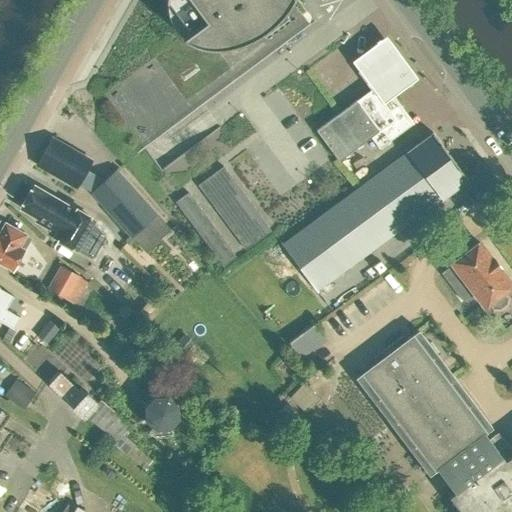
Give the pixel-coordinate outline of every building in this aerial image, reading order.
[(144,147),(144,148),(145,147),(203,104),(314,22),(297,0),(290,0),(288,4),(286,7),(283,10),(277,17),(271,23),(264,28),(256,33),(248,37),(240,41),(231,44),(225,46),(219,47),(212,47),(206,46),(200,45),(194,43),(188,40),(182,36),(104,94),(144,147)] [(290,0),(165,0),(165,4),(166,10),(168,16),(170,22),(174,27),(178,32),(182,36),(188,40),(194,43),(200,45),(206,46),(212,47),(219,47),(225,46),(231,44),(240,41),(248,37),(256,33),(264,28),(271,23),(277,17),(283,10),(286,7),(288,4),(290,0)] [(352,65),(370,89),(380,103),(391,96),(401,88),(411,80),(383,42),(373,50),(352,65)] [(378,149),(411,124),(391,96),(380,103),(370,89),(315,131),(338,161),(369,138),(378,149)] [(317,290),(466,180),(431,133),(281,244),(283,247),(258,265),(300,321),(326,302),(317,290)] [(76,187),(77,185),(90,192),(90,193),(131,238),(157,215),(116,169),(104,180),(86,170),(91,161),(52,138),(37,164),(76,187)] [(216,183),(229,174),(223,166),(210,175),(216,183)] [(235,182),(229,174),(216,183),(222,191),(235,182)] [(203,193),(216,183),(210,175),(197,185),(203,193)] [(228,199),(241,190),(235,182),(222,191),(228,199)] [(209,201),(222,191),(216,183),(203,193),(209,201)] [(49,237),(70,249),(87,220),(67,208),(66,209),(29,186),(17,207),(33,217),(31,220),(52,233),(49,237)] [(247,198),(241,190),(228,199),(234,207),(247,198)] [(215,209),(228,199),(222,191),(209,201),(215,209)] [(181,210),(194,200),(188,192),(175,201),(181,210)] [(240,216),(253,206),(247,198),(234,207),(240,216)] [(234,207),(228,199),(215,209),(221,217),(234,207)] [(187,218),(200,208),(194,200),(181,210),(187,218)] [(259,214),(253,206),(240,216),(246,224),(259,214)] [(240,216),(234,207),(221,217),(227,225),(240,216)] [(193,226),(206,216),(200,208),(187,218),(193,226)] [(252,232),(265,222),(259,214),(246,224),(252,232)] [(199,234),(212,224),(206,216),(193,226),(199,234)] [(246,224),(240,216),(227,225),(233,233),(246,224)] [(271,230),(265,222),(252,232),(258,240),(271,230)] [(23,250),(30,238),(5,224),(1,232),(0,231),(0,261),(13,269),(23,250)] [(205,242),(218,232),(212,224),(199,234),(205,242)] [(252,232),(246,224),(233,233),(239,241),(252,232)] [(211,250),(224,240),(218,232),(205,242),(211,250)] [(258,240),(252,232),(239,241),(245,249),(258,240)] [(217,258),(230,248),(224,240),(211,250),(217,258)] [(441,274),(454,291),(463,284),(481,308),(485,305),(490,311),(498,312),(507,306),(509,297),(504,291),(511,286),(479,243),(451,264),(452,266),(441,274)] [(236,256),(230,248),(217,258),(223,266),(236,256)] [(46,288),(74,304),(87,282),(80,279),(81,278),(60,265),(46,288)] [(0,321),(8,326),(12,328),(19,317),(5,309),(13,296),(0,288),(0,321)] [(300,358),(327,338),(315,322),(288,341),(300,358)] [(8,326),(1,339),(8,343),(15,330),(12,328),(8,326)] [(412,334),(361,373),(435,471),(436,470),(453,493),(501,457),(504,455),(500,449),(507,444),(498,433),(491,438),(412,334)] [(84,344),(60,340),(57,360),(75,362),(76,358),(82,359),(84,344)] [(85,416),(98,402),(86,392),(85,393),(79,388),(78,389),(59,372),(48,385),(83,418),(85,416)] [(24,408),(35,393),(22,383),(11,398),(24,408)] [(319,398),(302,383),(289,397),(305,413),(319,398)] [(169,430),(179,418),(178,403),(167,394),(152,394),(143,405),(143,420),(155,430),(169,430)] [(100,399),(98,402),(85,416),(116,442),(114,445),(126,455),(135,445),(123,435),(131,426),(100,399)] [(295,428),(303,420),(286,404),(278,412),(295,428)] [(501,457),(453,493),(448,496),(460,511),(511,511),(511,455),(505,461),(501,457)] [(16,511),(79,511),(34,483),(16,511)]
